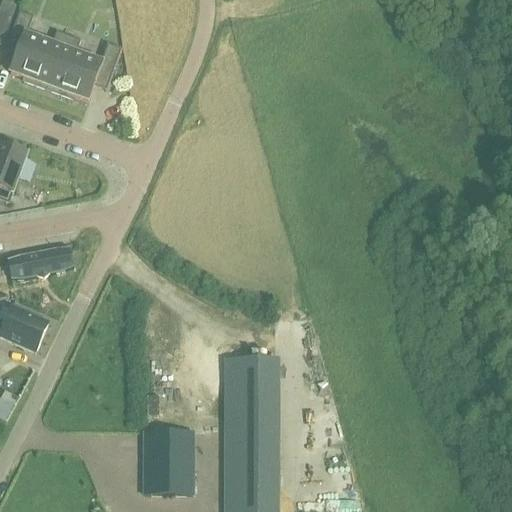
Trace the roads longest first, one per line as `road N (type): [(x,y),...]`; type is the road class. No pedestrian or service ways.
road 1 (residential): [(0,469),(125,212)]
road 2 (residential): [(148,163),(196,54),(206,0)]
road 3 (residential): [(148,163),(0,109)]
road 4 (residential): [(125,212),(0,235)]
